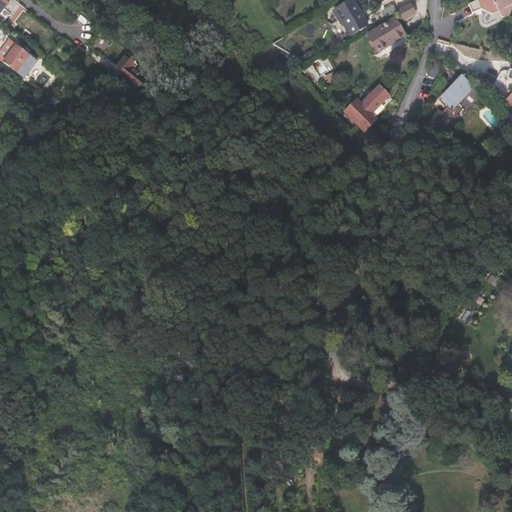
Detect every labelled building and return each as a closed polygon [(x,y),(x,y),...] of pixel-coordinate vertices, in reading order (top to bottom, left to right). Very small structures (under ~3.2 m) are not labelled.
[(179,0),(189,9),(196,1),(194,0),(179,0)] [(349,0),(332,12),(340,24),(342,22),(351,35),(366,24),(349,0)] [(481,9),(477,0),(469,4),(473,13),(481,9)] [(511,0),(477,0),(481,9),(493,14),(499,11),(501,16),(505,18),(509,16),(511,14),(510,10),(511,9),(511,0)] [(410,3),(399,9),(404,18),(415,12),(410,3)] [(405,33),(395,16),(367,34),(377,50),(405,33)] [(2,37),(0,39),(0,59),(19,74),(23,69),(24,70),(33,59),(7,40),(2,37)] [(307,52),(311,59),(319,55),(315,48),(307,52)] [(132,64),(135,60),(127,53),(113,70),(121,77),(123,75),(137,87),(144,79),(131,68),(133,65),(132,64)] [(51,71),(55,66),(43,57),(38,62),(51,71)] [(503,102),(511,110),(511,70),(507,69),(505,81),(511,83),(511,86),(510,92),(503,102)] [(337,79),(334,72),(323,77),(327,84),(337,79)] [(429,127),(439,137),(460,118),(453,109),(473,88),(463,77),(442,99),(450,107),(429,127)] [(380,104),(388,96),(380,86),(360,104),(358,101),(356,99),(344,111),(362,130),(374,119),(373,117),(369,113),(380,104)] [(369,113),(373,117),(383,107),(380,104),(369,113)]
